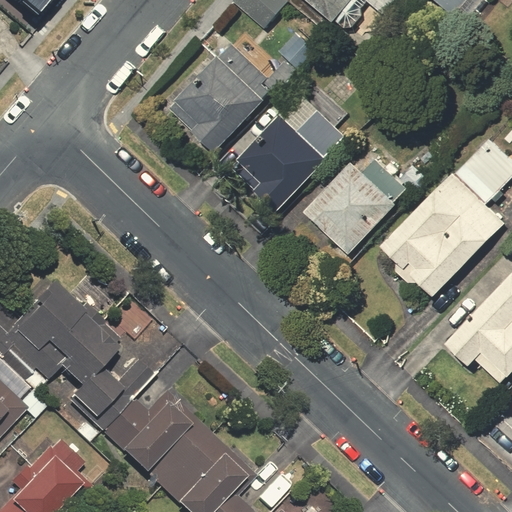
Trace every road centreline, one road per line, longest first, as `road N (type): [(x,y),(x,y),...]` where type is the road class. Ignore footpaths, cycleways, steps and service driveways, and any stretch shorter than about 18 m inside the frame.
road 1 (residential): [(46,118),(461,511)]
road 2 (residential): [(46,118),(146,0)]
